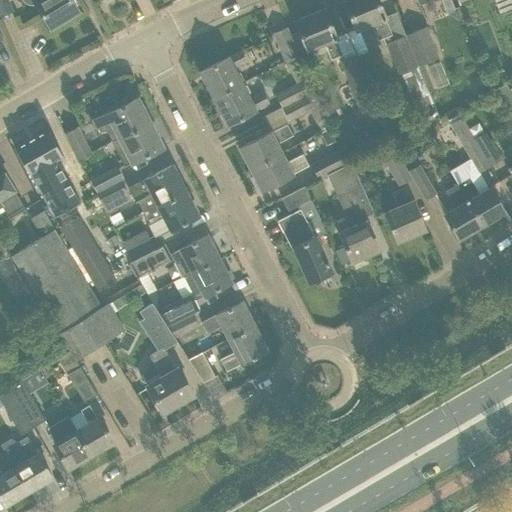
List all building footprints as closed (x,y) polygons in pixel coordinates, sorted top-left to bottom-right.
[(71,0),(20,0),(23,3),(27,5),(31,5),(35,4),(49,27),(77,10),(71,0)] [(377,0),(345,0),(343,1),(351,19),(352,22),(354,26),(355,30),(358,28),(370,23),(379,39),(384,37),(398,74),(400,73),(407,91),(412,89),(417,99),(428,94),(417,66),(404,35),(393,40),(384,17),(380,7),(377,0)] [(454,10),(450,0),(416,0),(419,6),(434,0),(439,0),(445,13),(454,10)] [(511,0),(492,0),(499,15),(508,12),(511,10),(511,0)] [(329,60),(342,54),(323,9),(294,21),(307,53),(324,46),(329,60)] [(425,27),(404,35),(417,66),(437,57),(425,27)] [(285,61),(297,54),(286,29),(274,34),(285,61)] [(235,69),(246,63),(240,50),(199,71),(213,97),(242,83),(235,69)] [(357,57),(356,57),(355,55),(339,62),(357,106),(374,99),(357,57)] [(437,90),(449,86),(439,62),(428,67),(437,90)] [(280,108),(305,95),(306,95),(299,82),(273,95),(280,108)] [(262,92),(250,98),(242,83),(213,97),(227,124),(267,103),(262,92)] [(286,123),(313,110),(305,95),(280,108),(279,108),(286,123)] [(110,142),(149,123),(136,97),(93,119),(100,133),(105,132),(110,142)] [(505,134),(511,130),(511,120),(506,111),(495,118),(505,134)] [(490,167),(474,140),(461,117),(448,125),(477,174),(490,167)] [(123,167),(161,147),(149,123),(110,142),(123,167)] [(277,142),(293,135),(287,124),(270,132),(269,131),(239,147),(250,168),(282,152),(277,142)] [(78,161),(91,154),(77,127),(65,134),(78,161)] [(47,130),(14,146),(49,215),(75,202),(55,161),(61,158),(47,130)] [(490,167),(500,160),(484,133),(474,140),(490,167)] [(301,155),(287,162),(282,152),(250,168),(261,189),(306,166),(301,155)] [(335,170),(346,165),(340,152),(310,164),(316,178),(335,170)] [(407,172),(397,155),(383,163),(397,187),(412,179),(407,172)] [(351,226),(338,232),(351,261),(378,249),(362,213),(371,209),(351,163),(346,165),(335,170),(344,190),(335,194),(343,212),(345,211),(351,226)] [(142,181),(128,189),(134,202),(137,201),(149,195),(155,206),(184,191),(171,165),(153,174),(141,180),(142,181)] [(424,200),(435,194),(418,165),(407,172),(412,179),(424,200)] [(94,191),(88,181),(81,166),(67,174),(79,198),(94,191)] [(95,193),(119,181),(122,179),(116,167),(88,181),(94,191),(95,193)] [(3,173),(0,175),(0,212),(2,211),(7,219),(24,208),(3,173)] [(489,186),(478,193),(468,177),(456,184),(480,225),(504,211),(489,186)] [(105,213),(130,201),(119,181),(95,193),(105,213)] [(457,238),(480,225),(456,184),(444,191),(453,208),(443,213),(457,238)] [(315,237),(325,231),(303,186),(281,198),(287,210),(297,205),(299,209),(277,220),(291,247),(293,246),(308,280),(330,271),(315,237)] [(411,200),(405,187),(392,193),(398,206),(384,212),(397,241),(424,229),(411,200)] [(146,224),(146,225),(153,237),(160,234),(173,227),(179,224),(197,215),(184,191),(155,206),(160,217),(148,223),(146,224)] [(77,215),(59,226),(98,290),(116,279),(127,272),(118,259),(107,265),(77,215)] [(53,229),(10,256),(64,343),(51,352),(56,360),(70,353),(75,360),(124,329),(108,302),(100,306),(53,229)] [(144,231),(121,244),(130,261),(154,249),(144,231)] [(188,243),(170,252),(174,260),(173,261),(173,262),(175,261),(182,275),(181,276),(181,277),(183,276),(218,259),(206,235),(207,235),(206,234),(188,243)] [(154,249),(130,261),(138,277),(170,261),(162,245),(154,249)] [(181,278),(172,282),(181,299),(190,294),(194,300),(201,296),(212,290),(230,281),(230,280),(233,278),(229,270),(225,272),(218,259),(183,276),(181,277),(181,278)] [(147,295),(146,295),(150,303),(151,303),(157,314),(163,310),(153,292),(147,295)] [(191,315),(199,310),(190,294),(181,299),(163,310),(157,314),(167,328),(191,315)] [(226,340),(253,326),(240,300),(213,314),(213,315),(200,322),(206,334),(219,327),(226,340)] [(143,318),(138,321),(157,351),(164,347),(164,348),(175,341),(174,339),(171,335),(167,328),(157,314),(151,303),(138,311),(143,318)] [(174,339),(197,327),(191,315),(167,328),(171,335),(174,339)] [(226,370),(266,350),(253,326),(226,340),(232,353),(220,359),(226,370)] [(159,376),(146,384),(162,412),(192,394),(182,377),(164,348),(164,347),(157,351),(147,356),(149,359),(159,376)] [(202,352),(188,359),(202,382),(203,382),(214,376),(202,352)] [(96,394),(75,360),(70,353),(56,360),(83,401),(96,394)] [(32,428),(44,421),(20,380),(8,387),(32,428)] [(32,428),(8,387),(7,387),(8,390),(0,394),(0,401),(10,419),(22,412),(32,428)] [(79,410),(67,417),(90,454),(112,441),(99,418),(100,418),(91,403),(79,410)] [(67,467),(90,454),(67,417),(46,430),(67,467)] [(13,467),(27,491),(52,477),(27,436),(15,443),(11,439),(1,445),(13,467)] [(0,498),(4,505),(27,491),(13,467),(2,473),(0,469),(0,498)]
